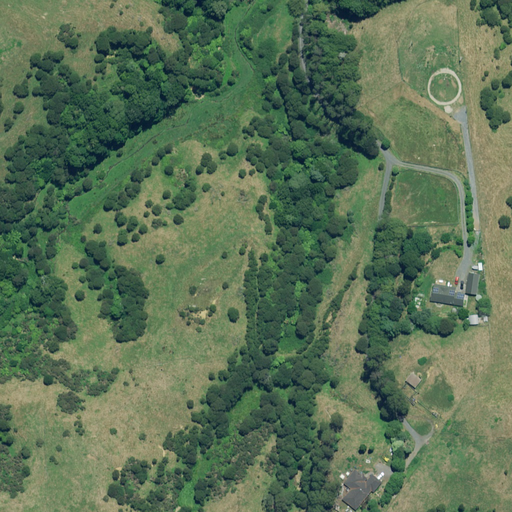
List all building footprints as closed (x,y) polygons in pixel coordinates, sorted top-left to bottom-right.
[(479,275),(469,273),(465,294),(476,296),(479,275)] [(430,302),(462,307),(464,294),(457,293),(458,288),(432,284),(430,302)] [(477,295),(476,296),(476,297),(476,298),(475,298),(475,299),(476,300),(476,301),(477,302),(478,302),(479,303),(480,303),(481,302),(482,302),(483,301),(483,300),(484,299),(484,298),(484,297),(483,297),(483,296),(482,295),(481,295),(480,294),(479,294),(478,295),(477,295)] [(479,315),(470,315),(470,325),(478,325),(479,315)] [(422,381),(412,373),(407,381),(416,388),(422,381)] [(356,510),(373,489),(375,490),(381,482),(379,480),(372,475),(368,480),(355,470),(345,483),(351,489),(343,500),(356,510)]
